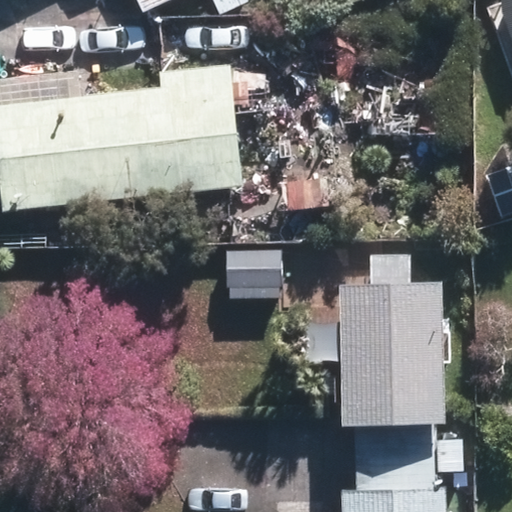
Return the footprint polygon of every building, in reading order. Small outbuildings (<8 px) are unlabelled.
[(147,0),(154,12),(176,0),(147,0)] [(241,0),(217,0),(225,14),(244,4),(241,0)] [(460,135),(458,25),(386,26),(387,135),(460,135)] [(1,118),(11,212),(242,187),(231,76),(169,82),(171,100),(1,118)] [(511,171),(488,180),(504,222),(511,218),(511,171)] [(442,295),(352,296),(355,428),(445,426),(442,295)] [(447,511),(447,499),(355,501),(355,511),(447,511)]
